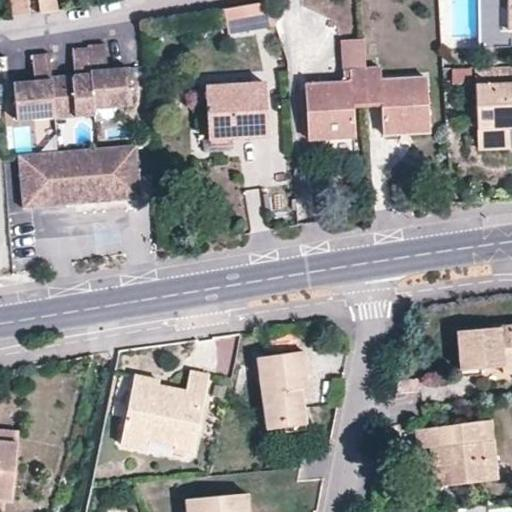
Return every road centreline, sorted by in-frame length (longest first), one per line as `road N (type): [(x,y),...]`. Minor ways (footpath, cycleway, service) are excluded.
road 1 (tertiary): [(367,263),(0,322)]
road 2 (residential): [(367,263),(374,334),(338,511)]
road 3 (residential): [(0,34),(166,0)]
road 4 (tertiary): [(511,244),(367,263)]
